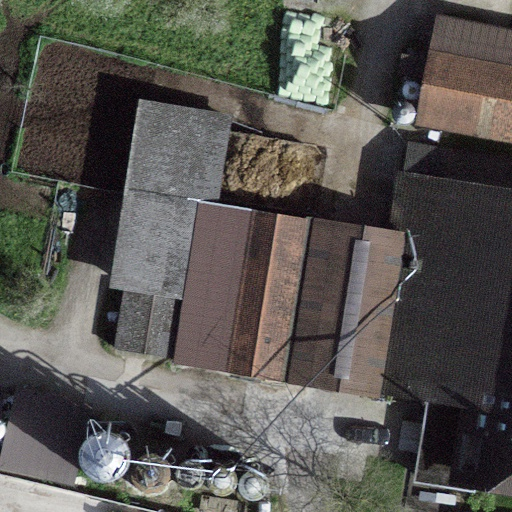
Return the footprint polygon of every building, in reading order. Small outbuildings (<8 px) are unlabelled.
[(511,54),(437,42),(423,126),(511,141),(511,54)] [(310,229),(215,213),(230,124),(145,110),(117,286),(185,296),(176,361),(285,380),(310,229)] [(511,170),(408,155),(370,393),(478,410),(468,477),(511,484),(511,170)] [(122,295),(113,352),(169,361),(179,304),(122,295)] [(73,412),(16,402),(3,477),(60,487),(73,412)] [(93,483),(104,484),(113,481),(121,474),(126,465),(126,455),(124,446),(118,438),(108,433),(99,432),(89,435),(81,441),(76,450),(75,460),(77,470),(84,478),(93,483)] [(146,459),(142,463),(139,469),(139,475),(142,481),(146,485),(151,487),(157,487),(162,485),(167,481),(169,475),(169,469),(167,464),(163,460),(157,457),(152,457),(146,459)] [(184,492),(190,492),(195,490),(199,486),(201,481),(202,475),(199,470),(195,465),(190,463),(184,463),(179,465),(174,469),(172,474),(172,480),(174,486),(178,490),(184,492)] [(216,498),(222,498),(227,495),(231,491),(234,486),(233,480),(231,474),(227,470),(222,468),(216,468),(210,470),(206,475),(204,480),(204,486),(206,491),(210,495),(216,498)] [(244,502),(245,502),(250,503),(256,502),(261,498),(264,493),(265,488),(264,482),(260,477),(255,474),(250,473),(244,474),(239,478),(236,482),(235,488),(236,494),(239,499),(244,502)]
